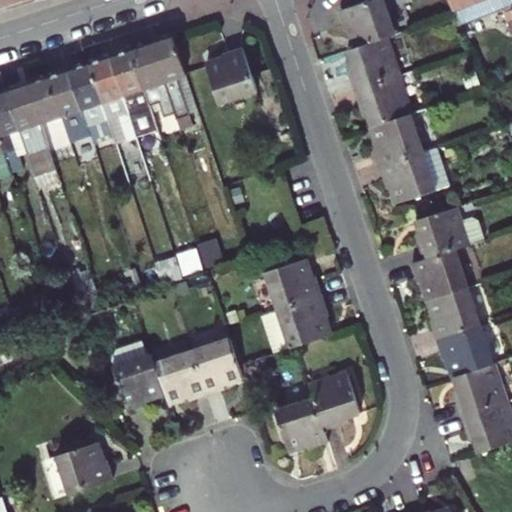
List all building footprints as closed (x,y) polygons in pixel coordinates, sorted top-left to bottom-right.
[(0,0),(0,9),(13,5),(11,0),(0,0)] [(354,30),(360,48),(389,38),(399,35),(387,0),(376,0),(342,11),(348,32),(354,30)] [(511,0),(455,0),(464,22),(507,5),(511,17),(511,0)] [(189,74),(177,38),(176,35),(154,42),(177,110),(181,120),(192,116),(179,77),(189,74)] [(401,77),(389,38),(360,48),(347,52),(353,70),(349,71),(355,92),(401,77)] [(132,49),(146,88),(151,104),(162,100),(166,114),(177,110),(154,42),(132,49)] [(137,90),(146,88),(132,49),(112,55),(139,134),(150,131),(137,90)] [(264,107),(246,49),(225,56),(227,61),(208,67),(225,119),(264,107)] [(139,134),(112,55),(90,63),(104,101),(117,142),(139,134)] [(104,101),(90,63),(69,69),(83,108),(88,124),(99,120),(94,104),(104,101)] [(83,108),(69,69),(48,76),(62,116),(83,108)] [(48,76),(28,83),(41,122),(62,116),(48,76)] [(366,110),(373,129),(414,115),(401,77),(355,92),(362,111),(366,110)] [(41,122),(28,83),(8,89),(27,144),(30,154),(50,147),(41,122)] [(27,144),(8,89),(0,91),(0,132),(6,151),(27,144)] [(414,115),(373,129),(378,146),(373,148),(379,167),(426,152),(414,115)] [(438,191),(426,152),(379,167),(386,187),(391,185),(397,204),(438,191)] [(14,175),(9,159),(5,160),(10,176),(14,175)] [(456,209),(416,222),(423,243),(419,244),(425,261),(456,251),(485,241),(478,218),(461,223),(456,209)] [(469,289),(456,251),(425,261),(411,266),(418,287),(423,286),(428,302),(469,289)] [(267,273),(278,310),(323,296),(317,277),(312,279),(306,261),(267,273)] [(183,264),(161,271),(165,283),(187,276),(183,264)] [(430,324),(436,341),(481,327),(469,289),(428,302),(435,322),(430,324)] [(290,348),(330,335),(324,317),(329,315),(323,296),(278,310),(290,348)] [(447,360),(452,377),(493,363),(481,327),(436,341),(443,361),(447,360)] [(246,378),(233,338),(196,350),(210,395),(230,389),(228,383),(246,378)] [(196,350),(157,362),(166,391),(169,402),(188,396),(190,402),(210,395),(196,350)] [(157,362),(153,352),(114,365),(128,410),(149,403),(147,397),(166,391),(157,362)] [(493,363),(452,377),(459,397),(455,399),(461,418),(507,403),(493,363)] [(349,373),(311,385),(315,398),(325,429),(345,422),(344,418),(361,412),(349,373)] [(325,429),(315,398),(278,410),(290,448),(306,443),(308,448),(329,441),(325,429)] [(511,441),(511,419),(507,403),(461,418),(468,439),(472,438),(477,453),(511,441)] [(103,461),(97,444),(59,456),(71,493),(115,479),(109,459),(103,461)] [(0,511),(9,511),(3,493),(0,494),(0,511)]
